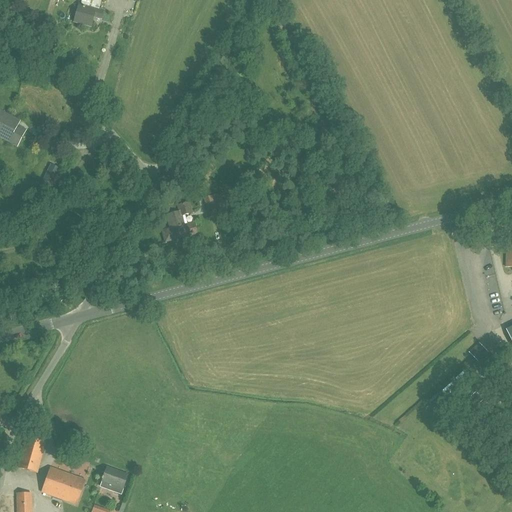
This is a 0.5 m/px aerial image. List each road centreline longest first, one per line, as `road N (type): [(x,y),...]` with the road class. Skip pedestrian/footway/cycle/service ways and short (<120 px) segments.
road 1 (tertiary): [(80,316),(511,202)]
road 2 (unclassified): [(157,182),(0,3)]
road 3 (unclassified): [(157,182),(259,0)]
road 4 (unclassified): [(0,463),(80,316)]
road 5 (unclassified): [(80,316),(157,182)]
road 6 (track): [(87,146),(37,235),(0,253)]
